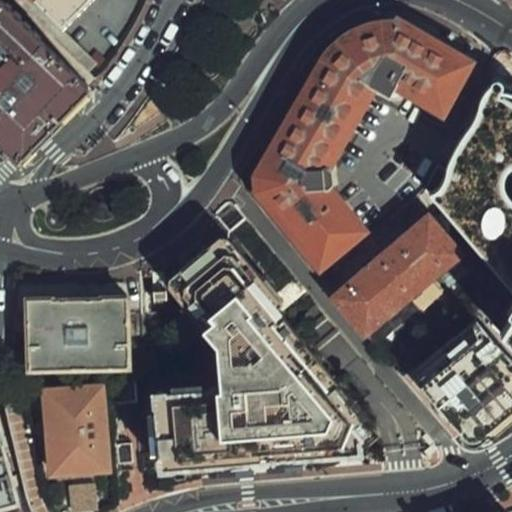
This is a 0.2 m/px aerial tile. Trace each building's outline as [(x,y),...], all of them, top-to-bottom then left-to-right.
[(0,0),(0,139),(22,161),(99,83),(17,0),(0,0)] [(32,0),(62,30),(91,0),(32,0)] [(395,80),(442,111),(481,49),(424,14),(393,8),(363,9),(334,30),(322,47),(253,160),(254,185),(318,263),(374,221),(336,171),(377,85),(388,90),(395,80)] [(511,274),(511,285),(495,323),(511,341),(511,85),(499,77),(426,181),(511,274)] [(469,242),(425,198),(326,289),(367,332),(469,242)] [(384,412),(224,226),(168,271),(169,281),(211,334),(211,368),(147,376),(155,471),(362,452),(361,436),(376,435),(384,412)] [(129,283),(24,288),(28,365),(131,362),(129,283)] [(511,341),(495,323),(480,307),(415,361),(445,395),(473,427),(511,395),(511,341)] [(105,378),(40,381),(47,480),(102,477),(101,469),(111,468),(105,378)] [(0,511),(19,507),(3,403),(0,403),(0,511)]
